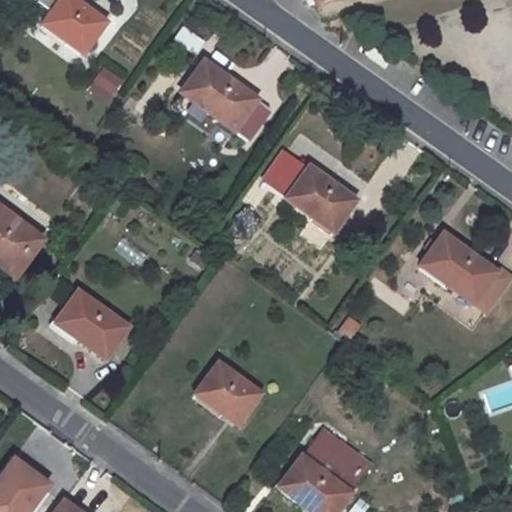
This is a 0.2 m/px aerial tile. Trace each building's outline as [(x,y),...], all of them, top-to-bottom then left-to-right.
[(82,55),(105,24),(71,0),(59,0),(41,26),(82,55)] [(269,111),(203,63),(180,94),(247,142),(269,111)] [(108,103),(120,77),(98,68),(87,94),(108,103)] [(308,169),(286,199),(331,232),(353,201),(308,169)] [(41,241),(0,210),(0,268),(14,278),(41,241)] [(442,235),(419,267),(473,304),(495,273),(479,262),(442,235)] [(479,262),(495,273),(473,304),(486,314),(511,276),(511,275),(483,256),(479,262)] [(75,293),(53,325),(104,360),(126,328),(75,293)] [(217,364),(194,396),(236,427),(260,395),(217,364)] [(0,467),(0,511),(27,511),(48,483),(9,455),(0,467)] [(278,488),(309,511),(335,511),(349,494),(300,457),(278,488)] [(36,511),(75,511),(50,494),(36,511)]
